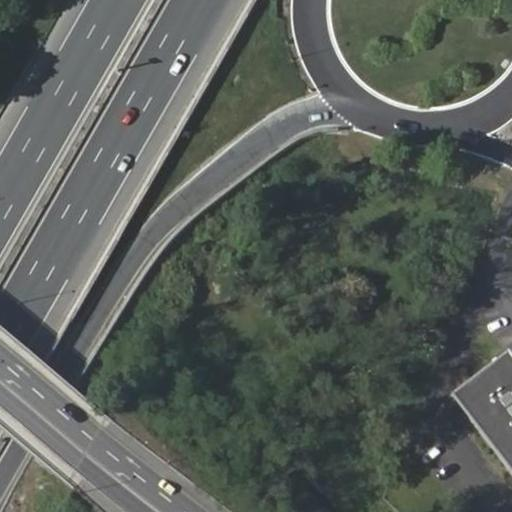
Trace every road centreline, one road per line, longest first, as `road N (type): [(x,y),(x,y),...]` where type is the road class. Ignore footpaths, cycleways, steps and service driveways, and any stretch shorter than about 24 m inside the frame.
road 1 (motorway): [(0,487),(151,238),(206,186),(296,124),(348,102)]
road 2 (motorway): [(0,348),(198,0)]
road 3 (motorway): [(119,0),(0,206)]
